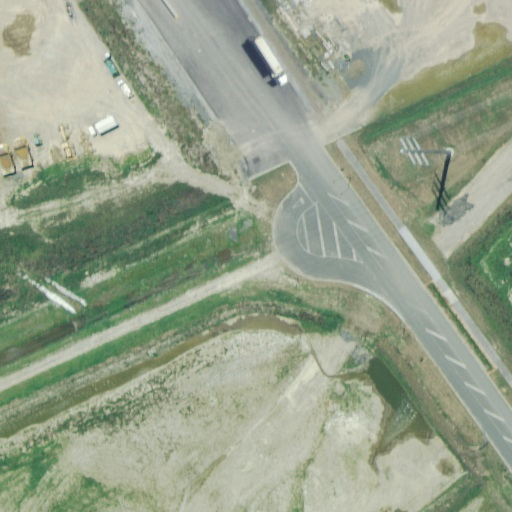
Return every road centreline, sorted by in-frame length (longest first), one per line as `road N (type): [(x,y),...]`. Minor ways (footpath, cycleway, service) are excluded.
road 1 (unclassified): [(319,179),(194,0)]
road 2 (unclassified): [(511,445),(391,277)]
road 3 (unclassified): [(391,277),(293,257),(282,243),(279,209),(319,179)]
road 4 (unclassified): [(391,277),(319,179)]
